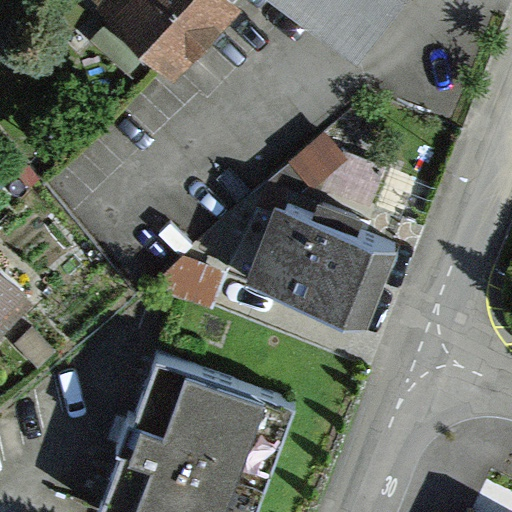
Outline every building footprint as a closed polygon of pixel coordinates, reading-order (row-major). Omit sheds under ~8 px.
[(100,0),(175,70),(240,0),(100,0)] [(288,0),(357,50),(393,0),(288,0)] [(321,126),(290,157),(307,178),(371,201),(385,161),(337,144),(321,126)] [(279,188),(249,267),(367,311),(397,232),(279,188)] [(182,250),(148,279),(212,304),(226,267),(182,250)] [(30,281),(0,253),(0,334),(38,294),(27,284),(30,281)] [(252,511),(298,391),(160,339),(136,402),(130,400),(117,433),(124,435),(100,502),(127,511),(252,511)] [(511,511),(468,491),(457,511),(511,511)]
